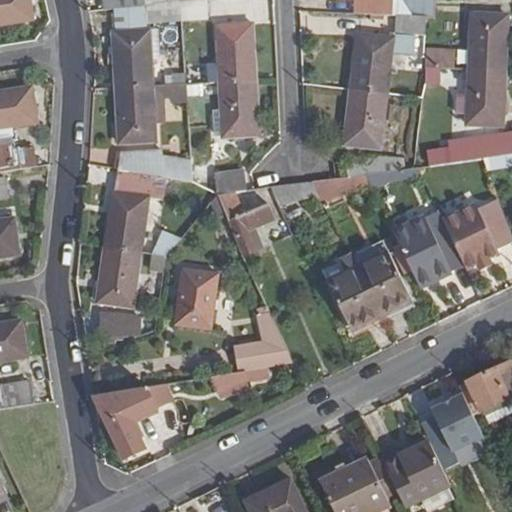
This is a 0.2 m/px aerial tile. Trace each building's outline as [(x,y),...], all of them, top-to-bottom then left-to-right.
[(0,0),(0,26),(33,22),(30,0),(0,0)] [(181,0),(104,0),(106,13),(115,12),(182,3),(181,0)] [(401,0),(365,0),(365,17),(396,18),(414,19),(401,0)] [(401,0),(414,19),(426,19),(428,19),(429,0),(401,0)] [(205,2),(182,3),(184,23),(208,22),(207,2),(205,2)] [(117,33),(114,33),(117,90),(153,88),(151,60),(149,30),(149,26),(184,23),(182,3),(115,12),(117,33)] [(350,34),(350,17),(306,16),(306,33),(350,34)] [(507,20),(473,17),(470,71),(505,74),(507,20)] [(396,18),(395,35),(406,37),(424,38),(426,19),(414,19),(396,18)] [(253,28),(218,29),(220,65),(221,83),(221,84),(256,82),(253,28)] [(159,29),(149,30),(151,60),(160,59),(159,29)] [(406,37),(395,35),(394,41),(392,54),(404,55),(406,37)] [(394,41),(359,36),(351,91),(388,96),(392,54),(394,41)] [(427,52),(426,58),(426,68),(441,69),(441,68),(441,52),(427,52)] [(456,53),(441,52),(441,68),(455,69),(456,53)] [(221,83),(220,65),(208,65),(209,84),(221,83)] [(441,69),(426,68),(426,86),(440,86),(441,69)] [(456,126),(503,128),(505,74),(470,71),(469,96),(458,97),(456,126)] [(165,74),(166,88),(187,86),(187,73),(165,74)] [(224,138),(259,136),(256,82),(221,84),(224,138)] [(172,100),(172,105),(189,105),(188,86),(187,86),(166,88),(153,88),(117,90),(121,145),(156,142),(155,125),(166,124),(165,101),(172,100)] [(32,88),(0,93),(0,129),(38,123),(32,88)] [(345,146),(382,150),(385,120),(388,96),(351,91),(345,146)] [(400,122),(404,98),(388,96),(385,120),(400,122)] [(511,135),(450,143),(452,164),(482,160),(511,155),(511,135)] [(15,151),(0,153),(0,173),(18,170),(15,151)] [(163,151),(117,155),(116,171),(118,171),(165,178),(194,183),(193,162),(163,157),(163,151)] [(382,155),(347,162),(350,179),(365,176),(397,172),(397,157),(382,155)] [(502,168),(501,159),(489,160),(490,169),(502,168)] [(205,167),(194,167),(194,180),(206,180),(205,167)] [(165,178),(118,171),(107,249),(141,254),(149,197),(163,199),(165,178)] [(244,171),(215,175),(218,195),(220,196),(239,194),(247,193),(244,171)] [(331,181),(311,184),(319,198),(324,206),(370,186),(365,176),(350,179),(336,180),(331,181)] [(0,199),(10,198),(7,179),(0,179),(0,199)] [(295,186),(272,189),(280,207),(319,198),(311,184),(295,186)] [(220,196),(219,197),(247,258),(259,252),(252,234),(277,222),(270,207),(248,215),(239,194),(220,196)] [(227,214),(219,197),(214,204),(220,217),(227,214)] [(475,205),(442,220),(465,268),(467,271),(500,255),(498,251),(511,243),(511,239),(497,201),(477,210),(475,205)] [(0,211),(0,221),(14,219),(12,210),(0,211)] [(442,220),(437,210),(393,232),(420,290),(465,268),(442,220)] [(0,221),(0,257),(19,255),(14,219),(0,221)] [(181,242),(151,239),(150,255),(167,258),(181,242)] [(380,242),(352,255),(359,268),(387,254),(380,242)] [(134,309),(139,270),(165,273),(167,258),(150,255),(141,254),(107,249),(99,305),(134,309)] [(387,254),(359,268),(383,318),(405,307),(401,300),(408,296),(387,254)] [(359,268),(352,255),(324,269),(331,282),(359,268)] [(358,321),(362,328),(383,318),(359,268),(331,282),(351,324),(358,321)] [(213,331),(220,275),(185,271),(178,326),(213,331)] [(258,315),(268,313),(267,307),(257,309),(258,315)] [(235,347),(239,375),(246,374),(268,371),(296,366),(271,312),(268,313),(258,315),(263,342),(235,347)] [(102,315),(101,338),(140,337),(141,317),(102,315)] [(21,323),(0,326),(0,361),(27,357),(21,323)] [(511,364),(511,363),(461,388),(475,416),(483,411),(508,400),(511,407),(511,364)] [(270,380),(268,371),(246,374),(251,383),(270,380)] [(239,375),(216,379),(226,400),(253,387),(251,383),(246,374),(239,375)] [(0,410),(35,405),(32,382),(0,386),(0,410)] [(168,386),(147,389),(157,410),(176,401),(168,386)] [(132,422),(157,410),(147,389),(97,398),(126,460),(145,451),(132,422)] [(446,457),(482,441),(459,391),(424,407),(446,457)] [(511,407),(508,400),(483,411),(490,425),(511,414),(511,407)] [(393,446),(378,452),(380,455),(404,504),(450,483),(427,439),(414,445),(397,453),(393,446)] [(399,495),(380,455),(323,484),(337,511),(377,511),(393,505),(390,499),(399,495)] [(305,511),(291,482),(247,504),(251,511),(305,511)]
